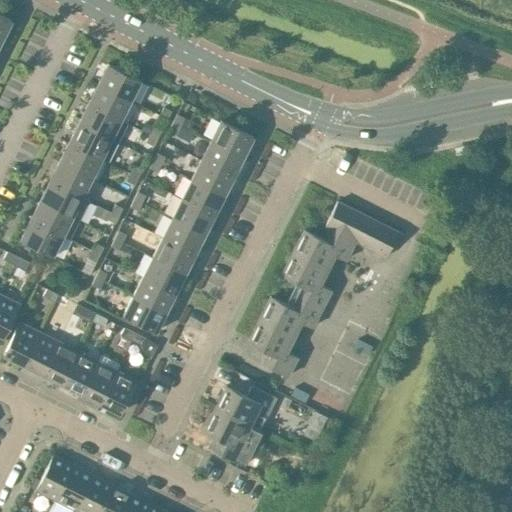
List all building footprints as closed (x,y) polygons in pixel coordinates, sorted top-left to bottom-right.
[(0,40),(1,41),(11,20),(0,14),(0,40)] [(107,64),(97,84),(129,100),(140,80),(107,64)] [(97,84),(87,103),(120,120),(129,100),(97,84)] [(87,103),(78,123),(117,143),(127,123),(120,120),(87,103)] [(159,115),(167,119),(171,111),(163,107),(159,115)] [(172,122),(180,126),(184,118),(176,114),(172,122)] [(210,140),(242,157),(252,136),(220,120),(210,140)] [(168,129),(176,133),(180,126),(172,122),(168,129)] [(68,142),(100,158),(108,162),(117,143),(78,123),(68,142)] [(149,134),(157,138),(161,131),(153,127),(149,134)] [(145,142),(153,146),(157,138),(149,134),(145,142)] [(200,160),(233,176),(242,157),(210,140),(200,160)] [(68,142),(58,161),(91,178),(100,158),(68,142)] [(153,160),(161,164),(165,157),(157,153),(153,160)] [(149,168),(157,172),(161,164),(153,160),(149,168)] [(191,179),(223,195),(233,176),(200,160),(191,179)] [(58,161),(49,181),(81,197),(91,178),(58,161)] [(130,173),(138,177),(142,169),(134,165),(130,173)] [(126,181),(134,185),(138,177),(130,173),(126,181)] [(181,198),(213,215),(223,195),(191,179),(181,198)] [(49,181),(39,200),(79,220),(88,200),(81,197),(49,181)] [(134,199),(141,203),(145,195),(137,191),(134,199)] [(171,218),(203,234),(213,215),(181,198),(171,218)] [(130,207),(138,211),(141,203),(134,199),(130,207)] [(30,219),(62,236),(69,239),(79,220),(39,200),(30,219)] [(324,226),(329,229),(337,233),(350,207),(337,201),(324,226)] [(110,212),(118,216),(122,208),(115,204),(110,212)] [(337,233),(349,239),(361,213),(350,207),(337,233)] [(107,219),(115,223),(118,216),(110,212),(107,219)] [(349,239),(354,241),(360,244),(373,219),(361,213),(349,239)] [(161,237),(194,254),(203,234),(171,218),(161,237)] [(19,240),(52,256),(62,236),(30,219),(19,240)] [(373,219),(360,244),(372,250),(384,225),(373,219)] [(384,225),(372,250),(385,257),(397,231),(384,225)] [(292,252),(326,269),(334,254),(345,260),(354,241),(349,239),(337,233),(329,229),(324,239),(304,229),(292,252)] [(114,238),(122,242),(126,234),(118,230),(114,238)] [(152,257),(184,273),(194,254),(161,237),(152,257)] [(110,246),(118,250),(122,242),(114,238),(110,246)] [(91,250),(99,254),(103,247),(95,243),(91,250)] [(87,258),(95,262),(99,254),(91,250),(87,258)] [(3,259),(14,264),(18,257),(6,251),(3,259)] [(295,296),(321,308),(330,289),(319,284),(326,269),(292,252),(281,275),(301,285),(295,296)] [(14,264),(25,270),(29,262),(18,257),(14,264)] [(142,276),(174,292),(184,273),(152,257),(142,276)] [(95,277),(103,281),(106,273),(99,269),(95,277)] [(132,295),(165,312),(174,292),(142,276),(132,295)] [(91,284),(99,288),(103,281),(95,277),(91,284)] [(42,296),(53,302),(57,294),(46,288),(42,296)] [(53,302),(64,307),(68,300),(57,294),(53,302)] [(0,335),(2,336),(18,304),(0,295),(0,335)] [(122,316),(154,332),(165,312),(132,295),(122,316)] [(259,319),(293,336),(300,322),(311,327),(321,308),(295,296),(290,306),(270,296),(259,319)] [(73,311),(92,321),(96,313),(77,304),(73,311)] [(92,321),(103,326),(107,319),(96,313),(92,321)] [(262,363),(286,376),(287,376),(297,356),(286,351),(293,336),(259,319),(247,342),(267,352),(262,363)] [(2,354),(22,364),(38,332),(18,322),(2,354)] [(119,335),(131,340),(135,333),(123,327),(119,335)] [(22,364),(42,374),(58,342),(38,332),(22,364)] [(131,340),(142,346),(146,338),(135,333),(131,340)] [(42,374),(61,383),(77,351),(58,342),(42,374)] [(61,383),(80,393),(96,361),(77,351),(61,383)] [(80,393),(99,403),(115,371),(96,361),(80,393)] [(99,403),(119,413),(135,381),(115,371),(99,403)] [(225,385),(214,408),(248,426),(259,431),(267,416),(276,397),(251,385),(246,395),(225,385)] [(206,447),(243,465),(259,431),(248,426),(214,408),(202,431),(212,436),(206,447)] [(35,490),(55,500),(72,465),(52,455),(35,490)] [(55,500),(74,509),(92,474),(72,465),(55,500)] [(74,509),(79,511),(96,511),(111,484),(92,474),(74,509)] [(96,511),(120,511),(130,494),(111,484),(96,511)] [(120,511),(144,511),(149,503),(130,494),(120,511)] [(144,511),(166,511),(149,503),(144,511)]
